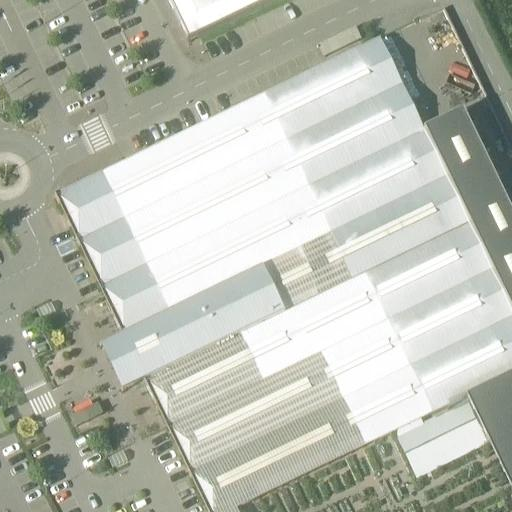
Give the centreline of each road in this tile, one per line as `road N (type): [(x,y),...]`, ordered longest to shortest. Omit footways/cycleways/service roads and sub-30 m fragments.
road 1 (unclassified): [(39,162),(377,0)]
road 2 (unclassified): [(449,0),(511,128)]
